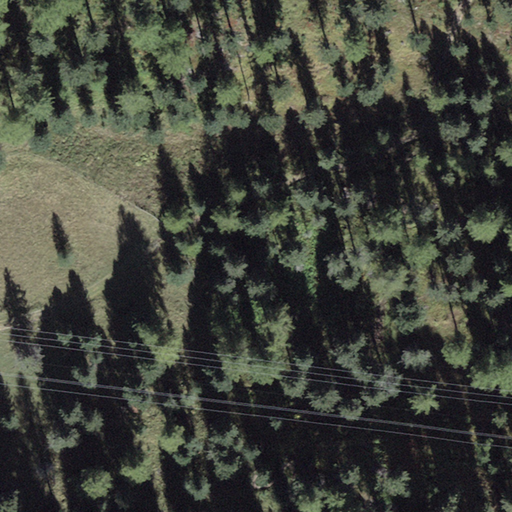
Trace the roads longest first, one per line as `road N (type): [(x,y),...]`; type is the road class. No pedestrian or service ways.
road 1 (track): [(0,325),(33,320),(93,290),(203,215),(429,133)]
road 2 (track): [(429,133),(439,73),(469,0)]
